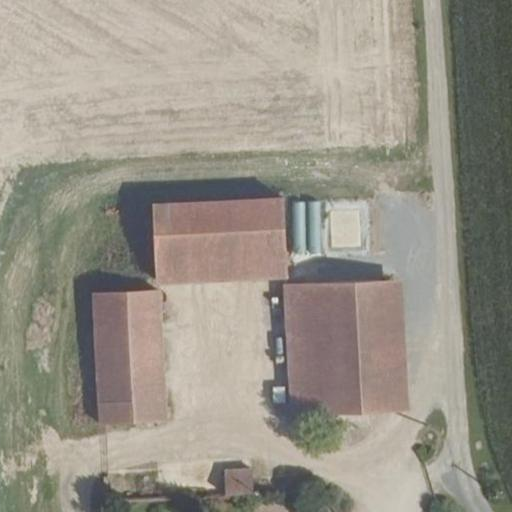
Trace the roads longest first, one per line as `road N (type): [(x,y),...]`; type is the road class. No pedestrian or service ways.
road 1 (track): [(432,0),(458,473),(476,511)]
road 2 (track): [(83,511),(81,482),(106,450),(215,429),(265,432),(293,455),(333,464),(366,454),(414,418)]
